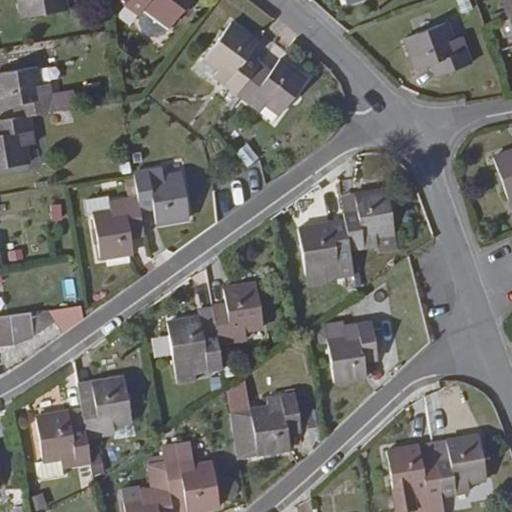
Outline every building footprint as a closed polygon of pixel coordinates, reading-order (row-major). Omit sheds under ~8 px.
[(14,0),(18,21),(62,15),(60,0),(14,0)] [(166,31),(190,0),(114,0),(113,2),(147,26),(151,21),(166,31)] [(341,0),(345,8),(367,0),(341,0)] [(511,0),(499,0),(507,22),(499,25),(503,38),(511,35),(511,0)] [(152,43),(158,41),(166,31),(151,21),(147,26),(143,32),(144,38),(150,43),(152,43)] [(458,44),(450,46),(444,29),(402,44),(413,74),(426,70),(436,66),(440,77),(466,67),(458,44)] [(243,58),(251,48),(227,30),(201,64),(216,75),(211,81),(229,94),(222,104),(226,108),(234,99),(256,114),(261,108),(276,118),(300,84),(275,66),(268,76),(262,84),(251,76),(237,67),(243,58)] [(251,76),(257,68),(243,58),(237,67),(251,76)] [(194,73),(208,84),(211,81),(216,75),(201,64),(194,73)] [(430,80),(440,77),(436,66),(426,70),(430,80)] [(268,76),(257,68),(251,76),(262,84),(268,76)] [(44,88),(37,88),(34,71),(0,76),(0,108),(10,107),(20,106),(22,121),(13,123),(0,124),(0,136),(0,139),(0,171),(26,167),(23,149),(30,148),(26,119),(49,116),(44,88)] [(10,107),(13,123),(22,121),(20,106),(10,107)] [(511,155),(491,162),(505,203),(511,201),(511,155)] [(158,176),(131,181),(134,204),(135,207),(148,205),(150,216),(152,228),(183,223),(177,180),(159,183),(158,176)] [(388,238),(380,197),(349,203),(352,225),(340,228),(344,250),(344,253),(373,247),(372,240),(388,238)] [(349,203),(337,205),(340,228),(352,225),(349,203)] [(136,218),(135,207),(134,204),(106,209),(107,217),(90,220),(97,263),(128,258),(126,244),(125,233),(138,231),(136,218)] [(136,218),(150,216),(148,205),(135,207),(136,218)] [(344,250),(340,228),(326,230),(330,252),(344,250)] [(348,278),(344,253),(344,250),(330,252),(326,230),(295,236),(302,278),(320,276),(321,282),(348,278)] [(126,244),(140,242),(138,231),(125,233),(126,244)] [(374,250),(390,247),(388,238),(372,240),(373,247),(374,250)] [(320,285),(320,282),(321,282),(320,276),(302,278),(303,287),(320,285)] [(252,290),(222,295),(223,308),(225,319),(210,321),(212,335),(214,345),(214,347),(243,342),(242,334),(258,331),(252,290)] [(59,329),(85,320),(79,302),(53,311),(59,329)] [(210,321),(225,319),(223,308),(209,310),(210,321)] [(0,347),(9,346),(4,319),(0,319),(0,347)] [(189,376),(218,371),(214,347),(214,345),(198,347),(197,337),(195,324),(164,329),(173,387),(190,384),(189,376)] [(343,340),(342,333),(341,328),(324,331),(317,336),(319,347),(325,346),(324,342),(343,340)] [(359,359),(373,357),(369,329),(342,333),(343,340),(324,342),(325,346),(331,387),(362,382),(361,370),(359,359)] [(198,347),(214,345),(212,335),(197,337),(198,347)] [(361,370),(375,368),(373,357),(359,359),(361,370)] [(64,373),(66,402),(78,401),(76,373),(64,373)] [(121,384),(88,388),(91,401),(92,410),(78,412),(82,437),(83,441),(111,436),(110,428),(127,425),(121,384)] [(91,401),(76,404),(78,412),(92,410),(91,401)] [(283,431),(296,429),(291,401),(265,405),(266,411),(248,414),(255,459),(286,454),(284,441),(283,431)] [(82,437),(78,412),(63,415),(67,439),(82,437)] [(87,464),(83,441),(82,437),(67,439),(63,415),(32,420),(39,465),(59,462),(60,469),(87,464)] [(284,441),(297,439),(296,429),(283,431),(284,441)] [(466,489),(484,486),(476,443),(445,448),(447,462),(448,472),(432,475),(419,477),(415,453),(384,458),(392,511),(438,511),(437,501),(467,496),(466,489)] [(187,448),(158,452),(160,468),(164,496),(179,494),(181,511),(213,511),(208,469),(190,472),(187,448)] [(431,464),(429,451),(415,453),(419,477),(432,475),(431,464)] [(447,462),(431,464),(432,475),(448,472),(447,462)] [(166,511),(164,496),(160,468),(146,470),(149,495),(138,496),(139,504),(120,507),(121,511),(166,511)] [(166,511),(181,511),(179,494),(164,496),(166,511)]
